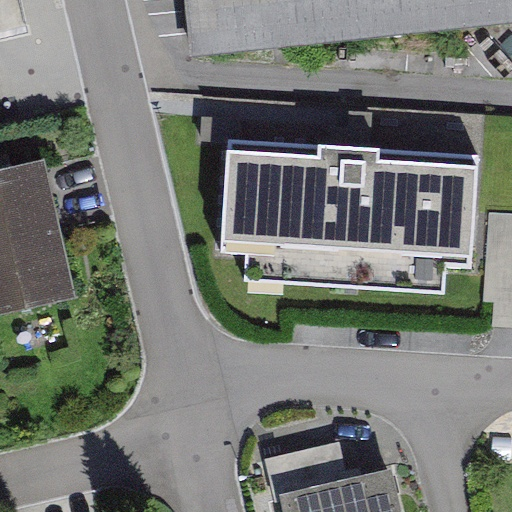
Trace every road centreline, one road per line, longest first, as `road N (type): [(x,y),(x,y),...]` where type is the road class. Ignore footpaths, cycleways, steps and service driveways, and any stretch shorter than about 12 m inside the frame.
road 1 (residential): [(188,379),(110,0)]
road 2 (residential): [(188,379),(423,382)]
road 3 (residential): [(0,483),(200,439)]
